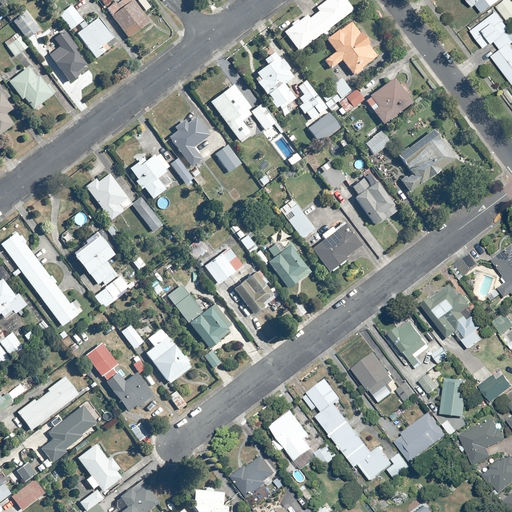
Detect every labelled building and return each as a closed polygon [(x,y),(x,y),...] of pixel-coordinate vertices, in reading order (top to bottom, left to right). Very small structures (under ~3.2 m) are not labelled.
[(100,0),(106,8),(128,38),(151,21),(135,0),(100,0)] [(354,10),(346,0),(326,0),(317,7),(319,9),(308,17),(307,15),(284,32),(299,51),(326,30),(354,10)] [(465,0),(470,7),(475,4),(481,12),(497,0),(465,0)] [(511,19),(511,1),(511,0),(503,0),(496,6),(509,22),(511,19)] [(83,20),(71,4),(59,13),(71,30),(83,20)] [(40,29),(26,11),(14,21),(28,39),(40,29)] [(511,37),(506,30),(509,28),(496,11),(469,31),(482,49),(493,40),(499,49),(490,56),(511,84),(501,92),(511,106),(511,105),(511,37)] [(113,38),(98,18),(77,33),(95,58),(105,52),(101,47),(113,38)] [(359,33),(350,21),(326,39),(335,51),(323,60),(330,69),(342,59),(353,75),(378,56),(366,40),(368,38),(362,30),(359,33)] [(88,66),(65,31),(54,38),(60,48),(50,54),(69,83),(78,77),(76,73),(88,66)] [(28,47),(17,32),(4,41),(14,57),(28,47)] [(290,112),(286,106),(296,99),(284,84),(293,77),(287,69),(290,67),(283,58),(281,59),(275,51),(265,59),(268,64),(256,72),(258,75),(254,78),(268,96),(269,96),(275,103),(273,104),(277,109),(280,106),(282,109),(279,111),(284,117),(290,112)] [(53,94),(38,76),(37,77),(27,66),(8,81),(23,99),(24,97),(34,109),(53,94)] [(337,74),(339,77),(329,85),(331,88),(321,95),(325,101),(324,102),(328,108),(352,90),(356,87),(353,83),(343,69),(337,74)] [(383,125),(414,101),(409,94),(411,92),(403,81),(400,84),(395,76),(373,92),(370,88),(360,94),(364,100),(383,125)] [(305,79),(292,89),(299,97),(298,98),(301,102),(297,105),(304,114),(306,113),(313,122),(306,127),(319,144),(342,126),(332,112),(317,93),(305,79)] [(251,108),(234,84),(211,101),(239,141),(251,132),(239,116),(251,108)] [(364,100),(360,94),(356,88),(352,90),(336,103),(345,114),(364,100)] [(13,109),(0,91),(0,134),(14,124),(6,114),(13,109)] [(276,122),(261,103),(250,111),(265,130),(276,122)] [(210,135),(196,117),(188,124),(184,119),(175,126),(179,131),(170,137),(192,167),(202,159),(193,147),(210,135)] [(400,180),(401,181),(409,193),(441,170),(440,168),(456,157),(435,127),(397,154),(411,174),(406,178),(405,176),(400,180)] [(390,141),(380,130),(364,143),(374,155),(390,141)] [(241,164),(227,145),(215,154),(229,173),(241,164)] [(166,170),(169,168),(158,152),(146,161),(144,158),(130,168),(138,178),(136,180),(142,189),(145,187),(154,199),(167,190),(165,188),(174,182),(166,170)] [(184,185),(201,173),(196,167),(189,172),(178,157),(169,164),(184,185)] [(345,180),(330,160),(321,167),(324,172),(319,175),(331,190),(345,180)] [(94,176),(102,170),(96,164),(89,171),(94,176)] [(397,209),(378,181),(377,181),(370,172),(370,171),(369,171),(368,170),(367,170),(366,171),(365,171),(365,172),(364,172),(364,173),(364,174),(364,175),(364,176),(365,177),(351,187),(357,194),(353,196),(374,225),(397,209)] [(131,204),(110,173),(99,181),(97,179),(87,186),(111,220),(119,214),(122,218),(131,212),(128,208),(130,206),(132,210),(135,208),(152,231),(162,224),(141,197),(131,204)] [(301,238),(315,229),(296,204),(295,205),(291,199),(279,208),(301,238)] [(363,246),(346,223),(335,231),(332,227),(320,235),(323,240),(312,248),(330,273),(349,259),(348,257),(363,246)] [(250,254),(257,248),(249,237),(252,235),(250,231),(244,235),(240,229),(235,233),(250,254)] [(94,295),(104,309),(119,298),(117,296),(129,287),(120,276),(119,277),(108,261),(116,255),(113,251),(115,249),(104,235),(101,238),(97,232),(84,241),(86,244),(74,254),(97,285),(102,281),(106,287),(94,295)] [(62,326),(79,314),(76,311),(77,310),(72,303),(71,304),(55,283),(57,282),(52,275),(50,276),(25,243),(27,241),(22,234),(20,236),(17,233),(2,244),(18,267),(15,269),(10,261),(5,265),(14,277),(21,271),(62,326)] [(288,289),(311,272),(296,252),(298,251),(292,242),(289,243),(285,237),(268,249),(273,256),(267,260),(260,249),(251,256),(260,268),(268,262),(288,289)] [(468,249),(475,259),(481,255),(473,245),(468,249)] [(511,293),(511,245),(492,258),(504,276),(500,279),(503,284),(497,288),(503,298),(511,293)] [(214,259),(212,257),(208,261),(209,262),(204,266),(205,267),(200,271),(207,281),(212,277),(218,284),(243,266),(229,248),(214,259)] [(478,264),(470,252),(455,263),(464,274),(478,264)] [(144,264),(138,258),(133,263),(139,270),(144,264)] [(5,282),(11,278),(3,267),(0,269),(0,278),(3,282),(0,283),(0,316),(2,315),(5,319),(14,313),(17,316),(28,307),(19,295),(16,298),(5,282)] [(274,289),(273,290),(270,287),(269,288),(265,282),(266,281),(257,269),(233,288),(253,315),(264,306),(267,304),(273,311),(282,305),(275,295),(277,293),(274,289)] [(229,330),(231,329),(229,327),(231,324),(215,304),(204,312),(181,283),(166,295),(209,348),(202,354),(214,368),(231,353),(222,342),(232,334),(229,330)] [(447,339),(455,333),(467,349),(482,338),(477,332),(482,327),(474,317),(477,315),(471,307),(474,305),(464,293),(460,297),(449,283),(421,306),(447,339)] [(163,291),(158,284),(149,290),(154,298),(163,291)] [(501,335),(511,326),(511,323),(510,321),(511,320),(507,315),(506,316),(503,313),(491,322),(501,335)] [(43,319),(37,323),(44,332),(50,328),(43,319)] [(419,367),(424,364),(422,361),(418,356),(430,347),(411,319),(391,335),(416,369),(419,367)] [(143,342),(130,324),(121,331),(133,349),(143,342)] [(24,347),(12,331),(6,336),(0,328),(0,342),(10,357),(24,347)] [(170,384),(191,367),(188,363),(190,361),(185,354),(183,356),(161,328),(148,338),(153,345),(144,351),(170,384)] [(36,337),(30,329),(24,334),(29,342),(36,337)] [(137,405),(153,392),(136,372),(144,365),(138,359),(131,364),(134,368),(123,377),(114,366),(118,362),(102,342),(85,355),(101,376),(103,375),(107,379),(105,381),(129,409),(136,403),(137,405)] [(0,364),(9,358),(0,345),(0,364)] [(443,346),(431,354),(438,364),(450,356),(443,346)] [(391,375),(375,352),(353,368),(369,390),(391,375)] [(479,386),(490,402),(505,392),(507,394),(511,390),(511,383),(502,369),(479,386)] [(437,385),(429,374),(419,380),(427,392),(437,385)] [(36,401),(34,399),(30,394),(14,407),(18,412),(32,430),(79,394),(65,375),(47,389),(48,391),(36,401)] [(372,452),(335,403),(342,398),(326,378),(303,396),(312,409),(318,405),(322,412),(317,416),(330,433),(328,435),(331,439),(333,438),(338,444),(336,445),(341,451),(342,449),(356,467),(359,464),(371,480),(387,468),(395,477),(410,466),(399,452),(390,459),(383,450),(385,449),(382,444),(372,452)] [(464,419),(468,381),(446,378),(442,414),(454,416),(442,424),(450,435),(467,423),(464,419)] [(22,381),(13,389),(18,395),(28,388),(22,381)] [(415,393),(407,381),(396,389),(405,401),(415,393)] [(0,382),(0,412),(15,401),(1,382),(0,382)] [(186,404),(176,390),(169,395),(179,410),(186,404)] [(84,404),(54,429),(49,433),(54,438),(40,449),(52,464),(68,451),(66,449),(83,436),(82,435),(98,422),(84,404)] [(278,436),(269,442),(278,454),(286,448),(295,461),(312,449),(304,438),(310,433),(293,409),(270,426),(278,436)] [(445,435),(429,413),(402,432),(404,434),(394,440),(410,461),(445,435)] [(505,438),(494,417),(458,436),(473,465),(490,456),(486,448),(505,438)] [(147,433),(139,422),(131,428),(139,440),(147,433)] [(100,487),(79,503),(85,509),(86,511),(98,503),(122,485),(119,481),(123,478),(116,470),(119,467),(112,458),(110,460),(96,443),(77,458),(100,487)] [(332,460),(323,448),(316,453),(324,465),(332,460)] [(490,466),(491,467),(483,473),(498,493),(511,482),(511,456),(508,452),(490,466)] [(267,483),(268,485),(273,481),(269,476),(273,473),(261,455),(256,459),(254,457),(229,476),(235,484),(236,483),(247,498),(253,493),(255,501),(266,498),(263,486),(267,483)] [(25,486),(37,477),(27,463),(15,472),(25,486)] [(25,486),(11,496),(21,510),(47,491),(37,477),(25,486)] [(0,502),(11,494),(0,479),(0,502)] [(141,488),(137,483),(120,497),(119,497),(118,498),(117,499),(116,500),(116,501),(116,502),(115,502),(115,503),(115,504),(115,505),(115,506),(117,508),(111,511),(145,511),(158,502),(145,485),(141,488)] [(194,490),(193,508),(196,511),(228,511),(228,506),(223,505),(224,491),(194,490)] [(511,511),(511,493),(503,501),(510,510),(511,511)] [(257,511),(261,509),(256,502),(254,503),(251,500),(248,502),(252,507),(245,511),(257,511)] [(433,511),(427,502),(414,511),(433,511)] [(86,511),(85,509),(81,511),(105,511),(98,503),(86,511)]
